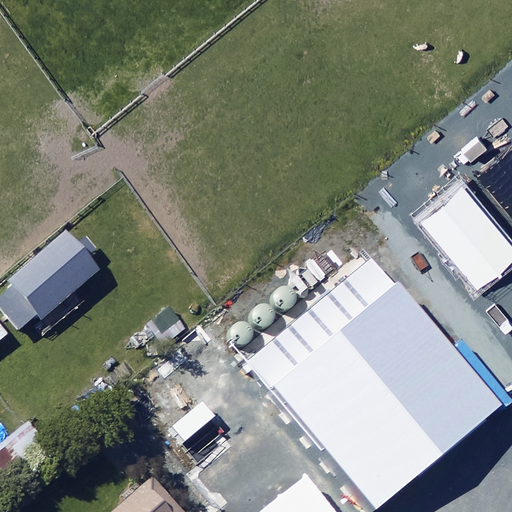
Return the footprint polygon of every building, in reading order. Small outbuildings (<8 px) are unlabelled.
[(511,146),(476,178),(511,219),(511,146)] [(511,243),(464,185),(416,225),(476,299),(511,269),(511,243)] [(101,268),(66,228),(7,279),(13,287),(0,298),(0,303),(19,325),(37,309),(44,318),(101,268)] [(244,361),(369,508),(497,401),(372,254),(244,361)] [(274,310),(272,307),(268,305),(264,304),(260,304),(256,306),(253,309),(251,313),(251,317),(252,321),(254,325),(258,327),(261,328),(265,328),(269,327),(272,325),(275,322),(276,318),(276,314),(274,310)] [(185,333),(164,307),(130,335),(151,360),(185,333)] [(202,400),(171,426),(184,441),(215,415),(202,400)] [(185,511),(153,476),(111,511),(185,511)] [(260,511),(334,511),(306,476),(260,511)]
